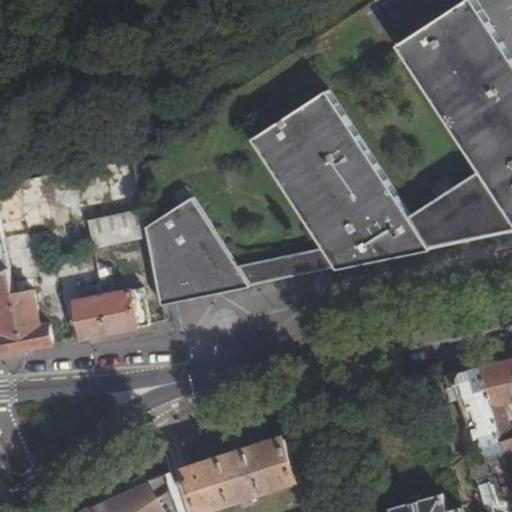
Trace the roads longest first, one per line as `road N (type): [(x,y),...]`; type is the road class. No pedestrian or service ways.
road 1 (secondary): [(167,386),(511,310)]
road 2 (secondary): [(0,507),(167,386)]
road 3 (secondary): [(167,386),(0,393)]
